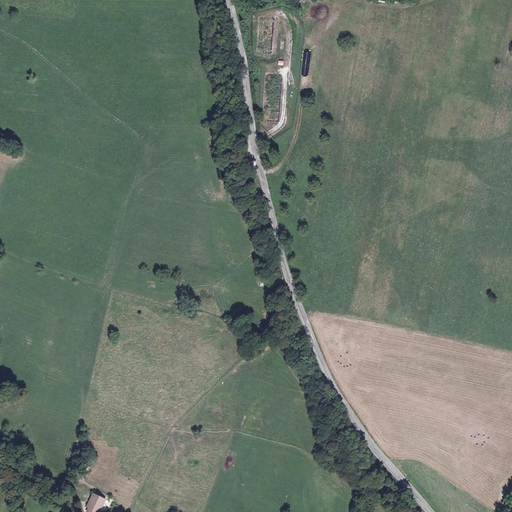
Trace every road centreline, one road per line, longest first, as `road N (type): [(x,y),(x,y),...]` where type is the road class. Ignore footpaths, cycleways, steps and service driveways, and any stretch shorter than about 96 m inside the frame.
road 1 (tertiary): [(429,511),(336,394),(295,301),(257,167),(228,0)]
road 2 (track): [(87,483),(99,461),(82,427),(82,403),(146,131),(0,32)]
